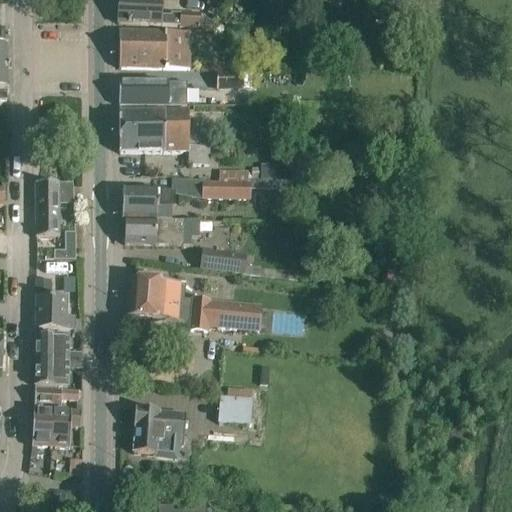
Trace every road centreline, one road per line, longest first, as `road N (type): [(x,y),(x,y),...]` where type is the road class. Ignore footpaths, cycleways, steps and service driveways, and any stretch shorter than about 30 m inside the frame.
road 1 (unclassified): [(1,511),(20,456),(24,56)]
road 2 (tertiary): [(103,511),(98,56)]
